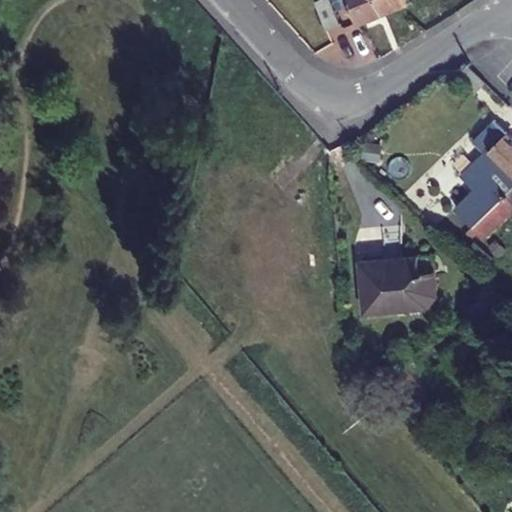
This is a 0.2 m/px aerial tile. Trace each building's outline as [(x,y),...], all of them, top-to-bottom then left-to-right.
[(326,30),(340,25),(330,0),(322,0),(316,2),(326,30)] [(351,0),(361,24),(383,15),(376,0),(351,0)] [(376,0),(383,15),(385,14),(413,3),(411,0),(376,0)] [(468,63),(457,74),(457,75),(476,94),(488,82),(468,63)] [(261,70),(230,99),(246,115),(233,127),(264,160),(290,137),(298,145),(316,129),(261,70)] [(492,213),(511,192),(511,132),(497,118),(475,141),(489,155),(493,151),(505,163),(485,183),(488,186),(470,204),(472,206),(466,212),(479,226),(492,213)] [(511,192),(492,213),(499,220),(505,215),(511,220),(511,218),(511,192)] [(434,298),(439,294),(440,284),(440,266),(423,268),(423,251),(384,254),(382,253),(364,255),(366,307),(425,302),(434,298)]
